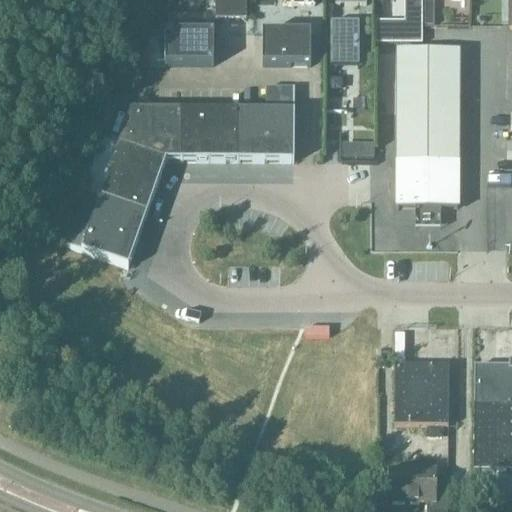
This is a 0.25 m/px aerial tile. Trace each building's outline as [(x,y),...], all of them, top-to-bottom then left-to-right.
[(245,0),(213,0),(214,21),(245,21),(245,0)] [(402,0),(403,48),(421,48),(421,0),(402,0)] [(433,4),(423,4),(423,28),(432,28),(433,28),(433,4)] [(357,24),(329,24),(330,69),(358,68),(357,24)] [(374,24),(374,46),(402,46),(402,24),(374,24)] [(212,36),(164,36),(164,68),(212,68),(212,36)] [(261,36),(261,68),(309,69),(309,36),(261,36)] [(457,210),(457,54),(396,53),(396,210),(457,210)] [(264,115),(263,165),(278,165),(292,165),(293,165),(293,159),(293,136),(293,91),(264,91),(264,101),(264,115)] [(130,114),(119,147),(118,149),(164,164),(180,164),(181,114),(130,114)] [(181,114),(180,164),(208,164),(209,114),(181,114)] [(236,115),(209,114),(208,164),(236,165),(236,115)] [(236,115),(236,165),(263,165),(264,115),(236,115)] [(118,149),(119,147),(101,141),(91,168),(155,191),(164,164),(118,149)] [(91,168),(82,194),(146,217),(155,191),(91,168)] [(146,217),(82,194),(72,220),(137,244),(146,217)] [(137,244),(72,220),(62,247),(128,270),(137,244)] [(381,228),(382,249),(407,248),(406,227),(381,228)] [(448,369),(393,368),(392,429),(447,429),(448,369)] [(511,369),(474,369),(473,408),(511,408),(511,369)] [(317,393),(333,402),(341,387),(325,378),(317,393)] [(296,459),(368,497),(390,455),(380,450),(387,437),(378,431),(386,417),(372,409),(363,424),(346,415),(356,397),(342,389),(334,404),(315,394),(310,403),(299,397),(292,409),(299,413),(285,440),(302,449),(296,459)] [(357,399),(348,413),(362,422),(371,409),(357,399)] [(511,408),(473,408),(473,473),(511,473),(511,408)] [(425,431),(425,440),(442,440),(442,431),(425,431)] [(425,505),(425,511),(446,511),(447,485),(434,485),(434,473),(389,472),(388,505),(425,505)]
